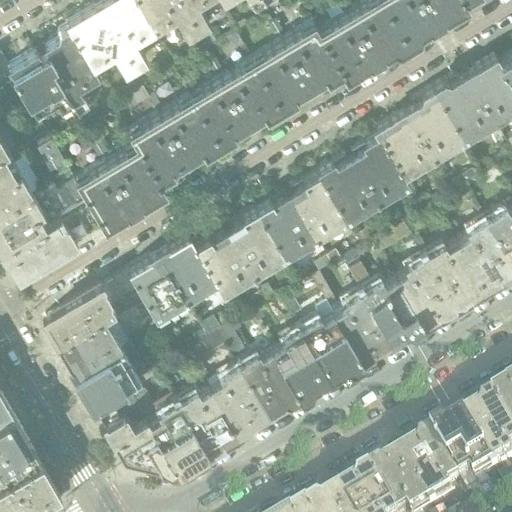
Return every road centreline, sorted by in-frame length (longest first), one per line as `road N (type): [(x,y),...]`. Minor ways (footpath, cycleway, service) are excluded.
road 1 (residential): [(0,311),(511,8)]
road 2 (residential): [(511,300),(226,468)]
road 3 (residential): [(247,502),(511,346)]
road 4 (tertiary): [(104,500),(0,325)]
